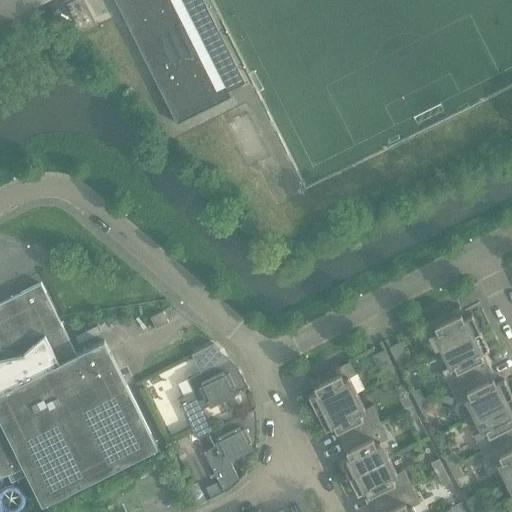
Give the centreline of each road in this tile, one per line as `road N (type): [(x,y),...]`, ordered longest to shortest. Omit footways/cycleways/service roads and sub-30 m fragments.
road 1 (residential): [(0,201),(60,185),(262,363)]
road 2 (residential): [(262,363),(481,256)]
